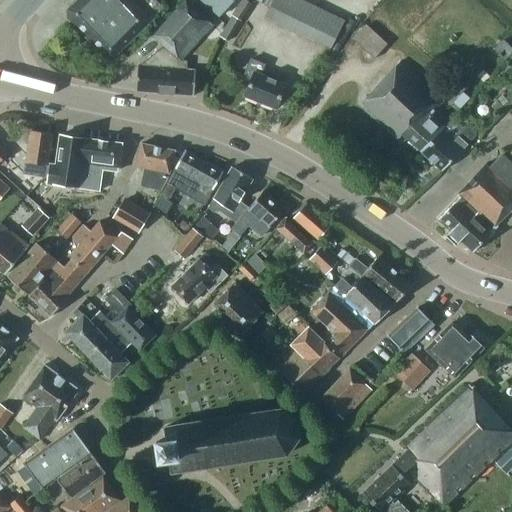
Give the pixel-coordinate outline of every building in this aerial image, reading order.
[(164,8),(155,0),(77,0),(73,5),(67,11),(67,19),(109,62),(164,8)] [(135,91),(193,96),(196,70),(187,69),(187,61),(181,60),(210,27),(212,24),(196,8),(185,0),(153,36),(163,45),(139,65),(138,65),(135,91)] [(198,0),(217,16),(231,0),(198,0)] [(247,0),(240,0),(232,15),(241,21),(252,3),(247,0)] [(265,17),(329,48),(343,20),(302,0),(273,0),(270,6),(265,17)] [(232,16),(220,37),(229,42),(241,21),(232,16)] [(353,40),(374,59),(387,44),(366,26),(353,40)] [(511,53),(501,43),(493,51),(504,62),(511,54),(511,53)] [(244,97),(275,109),(285,85),(260,75),(264,65),(250,59),(242,80),(250,83),(244,97)] [(359,106),(396,141),(400,136),(418,153),(443,127),(430,115),(443,101),(400,61),(359,106)] [(482,73),(475,80),(482,87),(488,80),(482,73)] [(462,95),(451,106),(458,112),(468,101),(462,95)] [(443,128),(443,127),(418,153),(440,173),(465,147),(455,138),(454,139),(446,131),(450,126),(447,123),(443,128)] [(52,134),(30,131),(23,174),(45,178),(52,134)] [(46,184),(100,191),(103,168),(118,170),(122,144),(59,135),(55,165),(49,164),(46,184)] [(159,191),(167,180),(174,151),(140,144),(135,167),(143,169),(139,186),(159,191)] [(0,162),(8,155),(0,146),(0,162)] [(174,189),(181,192),(182,190),(204,204),(213,189),(223,172),(184,151),(158,198),(167,203),(174,189)] [(446,237),(455,245),(460,240),(473,252),(499,225),(497,223),(511,208),(511,164),(501,154),(489,167),(486,164),(458,193),(461,196),(438,220),(451,232),(446,237)] [(239,201),(252,179),(232,167),(212,200),(207,207),(215,213),(217,210),(232,220),(236,223),(249,208),(239,201)] [(0,199),(10,188),(0,179),(0,199)] [(249,208),(236,223),(231,230),(232,231),(239,236),(248,225),(261,237),(284,209),(263,191),(249,208)] [(124,198),(112,220),(138,235),(150,213),(124,198)] [(292,219),(317,240),(330,225),(305,204),(292,219)] [(21,226),(33,237),(49,219),(38,208),(21,226)] [(53,234),(63,244),(82,222),(71,213),(53,234)] [(210,240),(218,231),(202,217),(194,225),(210,240)] [(285,219),(275,229),(303,254),(312,244),(285,219)] [(175,228),(182,234),(188,227),(181,221),(175,228)] [(0,270),(5,275),(29,246),(0,222),(0,270)] [(77,246),(68,257),(71,259),(86,273),(111,244),(122,254),(132,239),(120,232),(116,237),(98,222),(90,231),(83,224),(72,237),(73,243),(77,246)] [(174,250),(184,259),(202,237),(192,229),(174,250)] [(239,236),(232,231),(219,247),(227,253),(240,237),(239,236)] [(36,243),(7,277),(27,295),(56,260),(36,243)] [(308,259),(325,275),(338,262),(322,246),(308,259)] [(254,254),(247,261),(258,274),(267,266),(254,254)] [(355,258),(349,266),(394,304),(412,285),(378,256),(368,268),(355,258)] [(86,273),(71,259),(64,267),(58,262),(28,296),(50,317),(67,298),(66,297),(86,273)] [(171,286),(188,303),(204,287),(210,293),(227,276),(216,264),(209,271),(198,260),(171,286)] [(237,269),(249,281),(256,274),(244,261),(237,269)] [(335,286),(374,324),(394,305),(362,278),(352,289),(342,279),(335,286)] [(213,304),(241,333),(263,312),(235,283),(213,304)] [(324,342),(339,357),(373,324),(334,286),(329,291),(310,311),(326,326),(331,334),(324,342)] [(112,323),(139,350),(155,335),(128,308),(131,305),(115,289),(105,300),(120,315),(112,323)] [(284,324),(295,314),(288,305),(276,315),(284,324)] [(387,336),(403,353),(433,324),(417,307),(387,336)] [(64,332),(87,356),(116,328),(100,312),(90,322),(82,314),(64,332)] [(468,337),(452,321),(425,349),(454,378),(483,348),(470,336),(468,337)] [(0,359),(17,338),(0,324),(0,359)] [(291,345),(294,348),(295,348),(306,359),(302,363),(317,379),(339,358),(308,327),(291,345)] [(131,344),(116,328),(87,356),(110,379),(128,362),(121,354),(131,344)] [(295,348),(294,348),(275,367),(282,374),(302,394),(317,379),(302,363),(306,359),(295,348)] [(393,373),(411,390),(429,371),(412,354),(393,373)] [(43,365),(21,397),(36,407),(22,428),(39,440),(54,420),(56,421),(78,390),(43,365)] [(320,399),(343,420),(371,390),(349,369),(320,399)] [(407,451),(377,479),(395,497),(415,478),(444,509),(511,442),(511,428),(469,384),(403,447),(407,451)] [(0,428),(1,430),(13,413),(0,404),(0,428)] [(297,440),(298,438),(298,437),(295,422),(296,422),(295,420),(294,420),(281,410),(278,409),(278,410),(163,428),(165,440),(155,442),(158,460),(167,459),(169,473),(284,455),(285,455),(287,454),(297,440)] [(42,488),(91,453),(72,428),(24,463),(42,488)] [(511,443),(493,461),(500,469),(506,463),(510,467),(511,465),(511,443)] [(104,472),(91,454),(57,480),(70,498),(104,472)] [(61,506),(64,511),(103,511),(120,500),(103,476),(61,506)] [(408,511),(395,498),(395,497),(377,479),(362,493),(380,511),(379,511),(408,511)] [(0,495),(0,511),(4,511),(10,507),(0,495)] [(33,511),(20,496),(10,504),(16,511),(33,511)] [(138,511),(128,497),(107,511),(138,511)]
